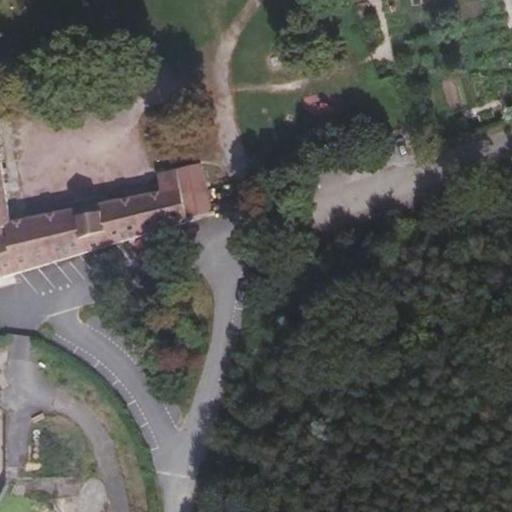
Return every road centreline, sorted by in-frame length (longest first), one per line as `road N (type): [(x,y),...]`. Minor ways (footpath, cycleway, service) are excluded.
road 1 (track): [(38,155),(129,134),(158,84),(213,51),(226,87),(229,244)]
road 2 (unclassified): [(229,244),(511,146)]
road 3 (unclassified): [(181,472),(151,404),(104,350),(28,304)]
road 4 (unclassified): [(181,472),(221,339),(229,244)]
road 5 (unclassified): [(28,304),(229,244)]
